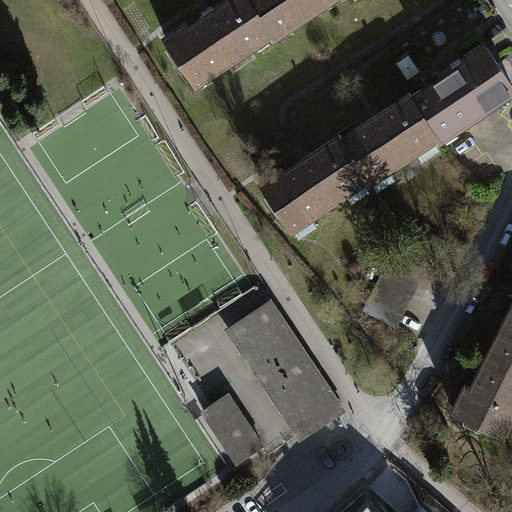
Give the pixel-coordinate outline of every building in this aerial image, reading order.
[(197,82),(271,32),(249,0),(226,0),(188,26),(185,21),(165,35),(197,82)] [(273,34),(323,0),(249,0),(271,32),(273,34)] [(439,138),(511,89),(511,85),(484,43),(464,56),(467,60),(412,96),(437,134),(439,138)] [(369,180),(437,134),(412,96),(410,93),(341,139),(368,178),(369,180)] [(293,228),(368,178),(341,139),(339,135),(284,171),(281,167),(261,180),(293,228)] [(422,271),(393,256),(365,310),(394,325),(422,271)] [(336,407),(266,303),(234,324),(241,334),(233,339),(297,433),(336,407)] [(511,332),(511,304),(501,327),(511,332)] [(502,433),(511,414),(511,332),(501,327),(470,387),(464,384),(452,408),(502,433)] [(238,463),(265,445),(230,391),(202,409),(238,463)]
